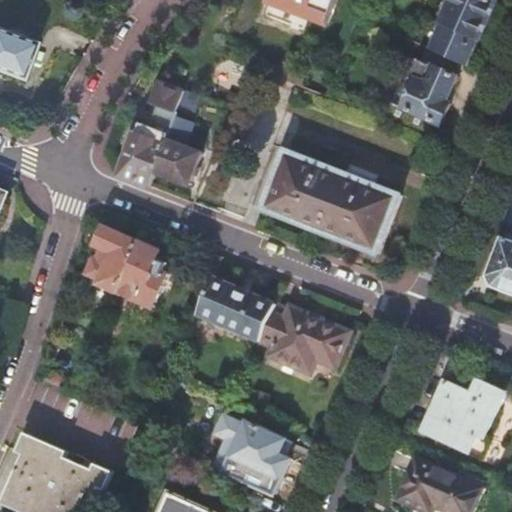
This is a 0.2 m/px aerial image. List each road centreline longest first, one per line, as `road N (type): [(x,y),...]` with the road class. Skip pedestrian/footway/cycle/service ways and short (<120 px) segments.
road 1 (residential): [(79,184),(416,308)]
road 2 (residential): [(79,184),(0,396)]
road 3 (residential): [(416,308),(511,106)]
road 4 (residential): [(328,511),(416,308)]
road 5 (residential): [(56,173),(133,39),(166,0)]
